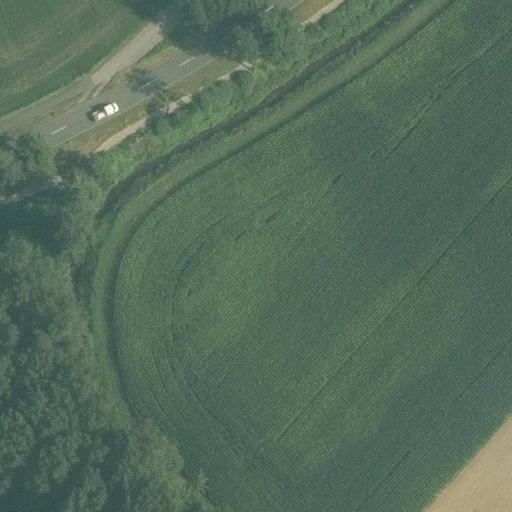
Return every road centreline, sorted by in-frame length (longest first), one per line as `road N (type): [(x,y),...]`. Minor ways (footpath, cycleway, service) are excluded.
road 1 (tertiary): [(282,0),(149,84),(0,159)]
road 2 (unclassified): [(91,82),(191,0)]
